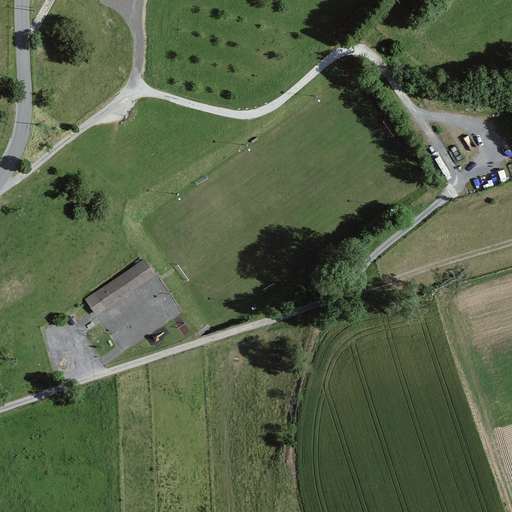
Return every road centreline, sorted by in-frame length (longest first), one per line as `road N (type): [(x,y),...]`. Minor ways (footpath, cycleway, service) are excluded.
road 1 (track): [(133,86),(234,114),(266,113),(344,46),(372,49),(465,171),(325,304)]
road 2 (track): [(0,408),(325,304)]
road 3 (track): [(0,185),(133,86),(140,65),(136,0)]
road 4 (track): [(325,304),(511,244)]
road 5 (secondary): [(0,179),(23,118),(22,0)]
